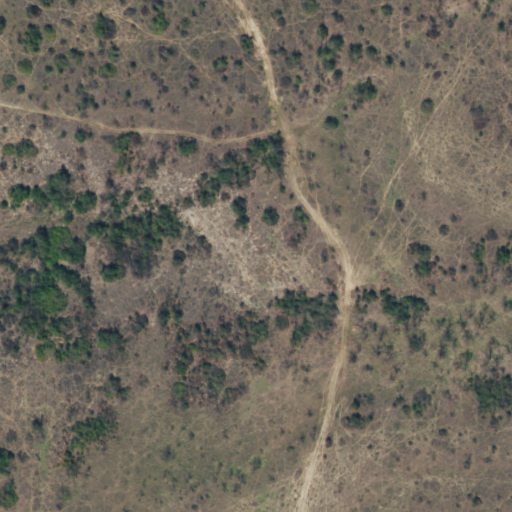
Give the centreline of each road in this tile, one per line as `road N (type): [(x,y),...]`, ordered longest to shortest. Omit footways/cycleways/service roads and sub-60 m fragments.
road 1 (track): [(282,511),(303,414),(298,261),(272,124),(146,119),(0,76)]
road 2 (track): [(257,119),(235,0)]
